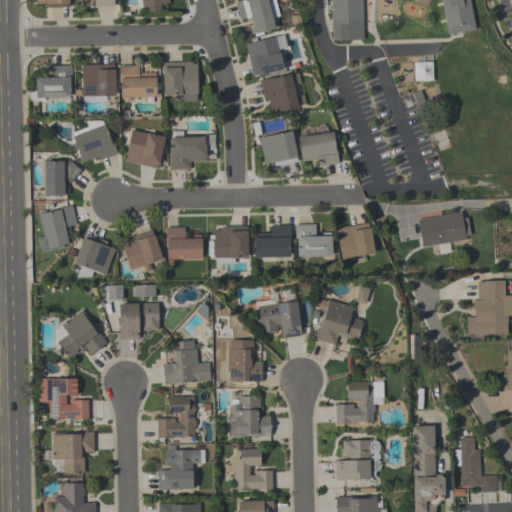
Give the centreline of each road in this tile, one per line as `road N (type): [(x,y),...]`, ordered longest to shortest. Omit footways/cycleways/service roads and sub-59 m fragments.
road 1 (primary): [(0,201),(6,511)]
road 2 (residential): [(109,204),(356,196)]
road 3 (residential): [(0,41),(208,32)]
road 4 (residential): [(201,0),(230,106),(239,200)]
road 5 (residential): [(427,301),(429,319),(511,466)]
road 6 (residential): [(304,511),(302,374)]
road 7 (residential): [(127,511),(125,381)]
